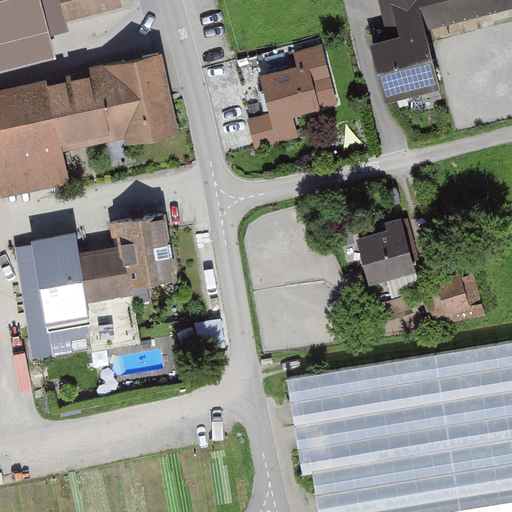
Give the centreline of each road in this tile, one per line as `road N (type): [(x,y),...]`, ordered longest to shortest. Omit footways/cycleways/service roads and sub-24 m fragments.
road 1 (residential): [(0,445),(254,393)]
road 2 (residential): [(226,202),(173,0)]
road 3 (residential): [(226,202),(415,160)]
road 4 (residential): [(254,393),(226,202)]
